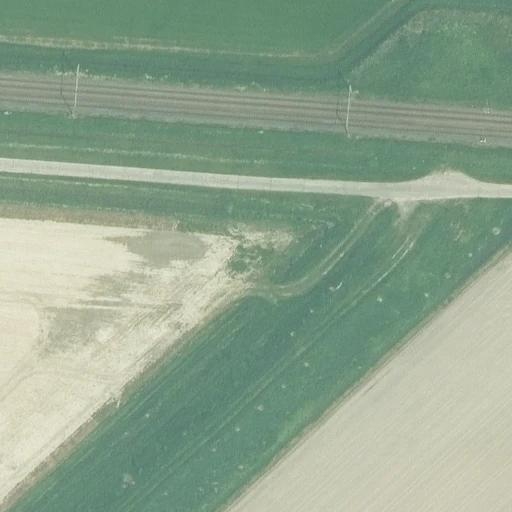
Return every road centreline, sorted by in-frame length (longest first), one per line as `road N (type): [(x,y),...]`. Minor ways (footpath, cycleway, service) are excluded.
road 1 (unclassified): [(0,161),(511,190)]
road 2 (track): [(408,189),(398,227),(125,511)]
